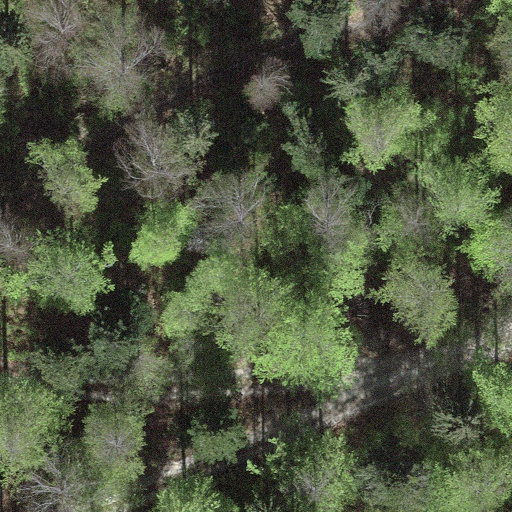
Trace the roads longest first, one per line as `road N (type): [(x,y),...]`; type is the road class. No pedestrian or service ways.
road 1 (track): [(511,335),(99,511)]
road 2 (track): [(0,397),(336,404)]
